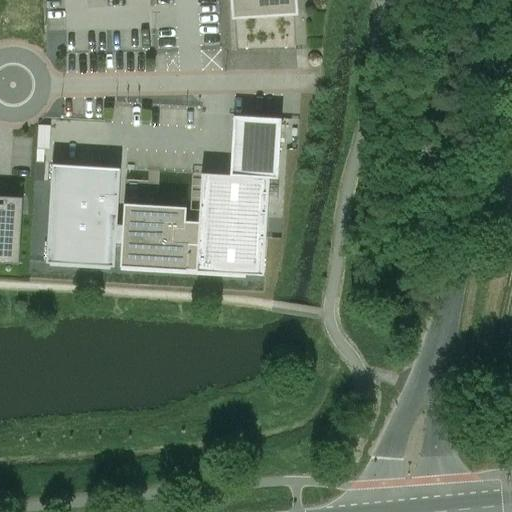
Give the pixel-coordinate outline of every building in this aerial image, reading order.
[(293,0),(233,0),(234,16),(294,12),(293,0)] [(230,175),(201,174),(198,223),(195,270),(196,272),(263,276),(269,178),(277,179),(281,119),(233,116),(230,175)] [(120,174),(52,169),(46,262),(114,266),(115,245),(116,226),(120,174)] [(0,202),(0,257),(18,259),(21,204),(0,202)] [(186,208),(124,204),(122,226),(128,226),(127,245),(121,245),(120,267),(187,271),(187,270),(195,270),(198,223),(185,222),(186,208)] [(115,245),(121,245),(127,245),(128,226),(122,226),(116,226),(115,245)]
